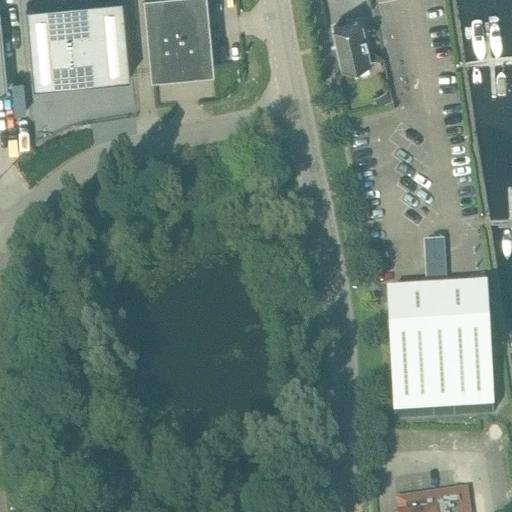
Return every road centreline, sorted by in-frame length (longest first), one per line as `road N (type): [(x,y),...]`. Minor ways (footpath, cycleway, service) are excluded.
road 1 (unclassified): [(339,511),(349,392),(342,292),(299,113)]
road 2 (unclassified): [(0,240),(82,167),(123,150),(299,113)]
